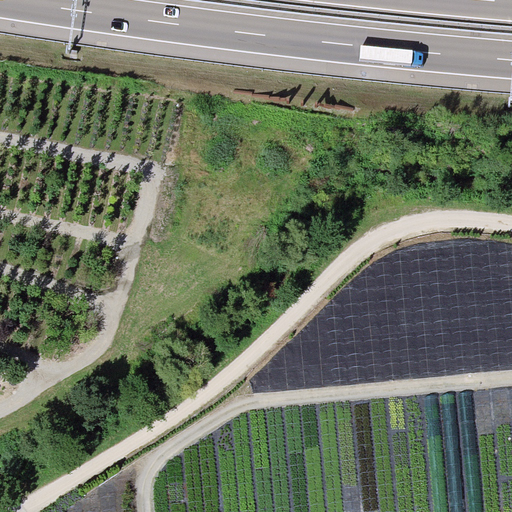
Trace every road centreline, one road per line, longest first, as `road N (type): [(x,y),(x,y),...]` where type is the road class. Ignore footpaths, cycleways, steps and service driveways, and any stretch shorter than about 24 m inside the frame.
road 1 (track): [(511,220),(417,216),(365,240),(223,387),(26,511)]
road 2 (motorway): [(0,2),(511,63)]
road 3 (track): [(147,511),(145,487),(163,460),(243,402),(511,377)]
